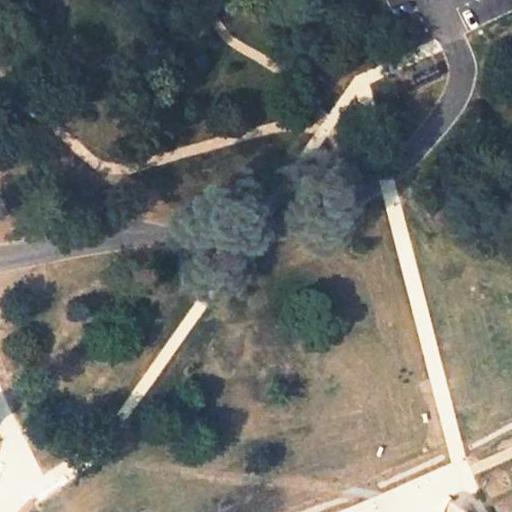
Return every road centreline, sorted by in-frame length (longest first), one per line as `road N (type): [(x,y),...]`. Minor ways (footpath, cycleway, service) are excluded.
road 1 (unknown): [(167,214),(397,186)]
road 2 (unknown): [(0,397),(51,511)]
